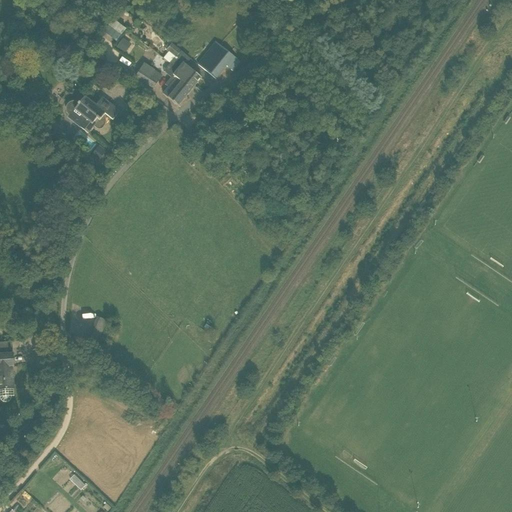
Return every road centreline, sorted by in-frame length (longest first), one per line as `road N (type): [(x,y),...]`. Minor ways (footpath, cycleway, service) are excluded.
road 1 (track): [(183,511),(511,14)]
road 2 (unclassified): [(67,368),(61,290),(91,216),(125,169),(357,0)]
road 3 (track): [(9,497),(63,433),(67,368)]
